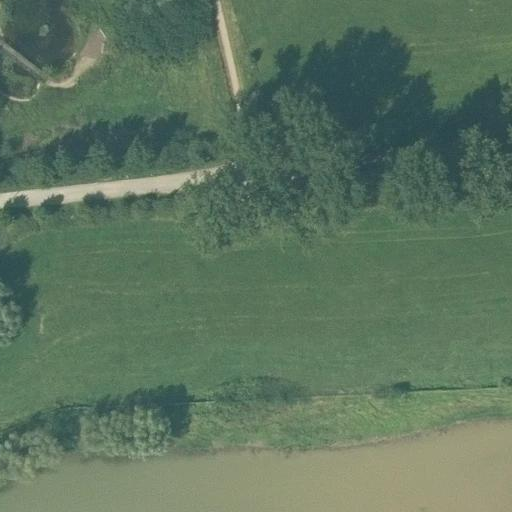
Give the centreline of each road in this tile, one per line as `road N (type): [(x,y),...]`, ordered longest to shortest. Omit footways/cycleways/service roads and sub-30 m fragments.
road 1 (track): [(255,170),(511,145)]
road 2 (track): [(213,0),(255,170)]
